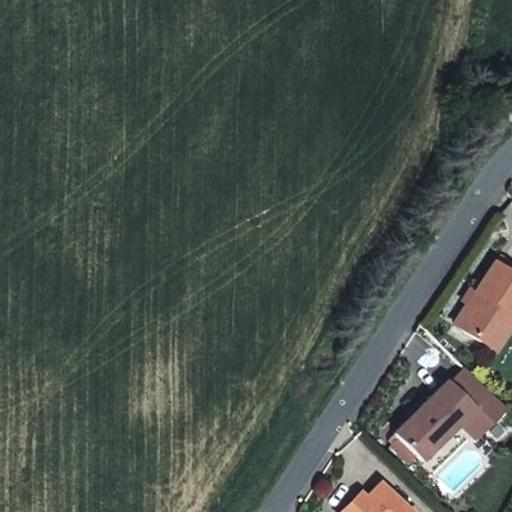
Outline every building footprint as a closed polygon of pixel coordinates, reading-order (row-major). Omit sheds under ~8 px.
[(511,259),(501,252),(493,263),(511,275),(511,259)] [(453,324),(484,344),(506,313),(509,315),(511,310),(511,275),(493,263),(453,324)] [(506,313),(484,344),(492,349),(511,319),(511,316),(509,315),(506,313)] [(504,409),(463,368),(449,382),(447,379),(394,433),(421,460),(459,422),(473,408),(489,424),(504,409)] [(473,408),(459,422),(475,438),(489,424),(473,408)] [(406,511),(378,484),(350,511),(406,511)]
